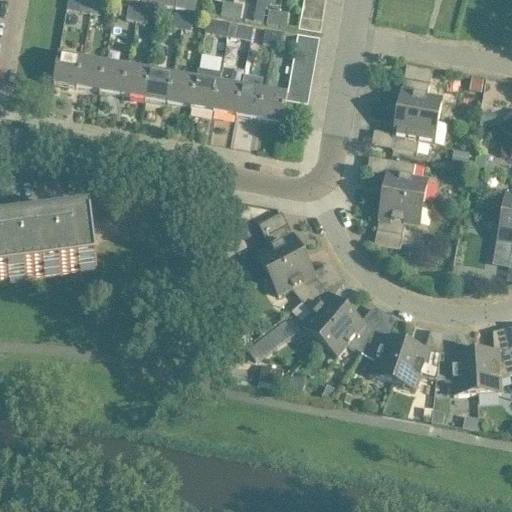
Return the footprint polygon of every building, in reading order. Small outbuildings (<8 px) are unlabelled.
[(91,17),(93,2),(80,0),(69,0),(67,13),(91,17)] [(162,9),(163,0),(140,0),(140,5),(162,9)] [(185,13),(187,0),(177,0),(177,1),(170,0),(163,0),(162,9),(185,13)] [(198,0),(196,0),(187,0),(185,13),(195,15),(198,0)] [(323,15),(325,4),(303,0),(302,11),(323,15)] [(100,19),(103,5),(103,4),(93,2),(91,17),(100,19)] [(257,8),(256,8),(254,21),(254,25),(263,26),(267,4),(258,3),(257,8)] [(231,21),(234,7),(224,5),(221,19),(231,21)] [(243,8),(234,7),(231,21),(241,23),(243,8)] [(136,25),(139,11),(129,9),(126,23),(136,25)] [(146,27),(148,13),(148,12),(139,11),(136,25),(146,27)] [(321,26),(323,16),(323,15),(302,11),(300,22),(321,26)] [(277,29),(279,15),(269,13),(267,27),(277,29)] [(289,16),(279,15),(277,29),(286,31),(289,16)] [(182,33),(184,19),(175,17),(172,30),(172,31),(182,33)] [(191,35),(194,21),(194,20),(184,19),(182,33),(191,35)] [(319,37),(321,26),(300,22),(298,33),(319,37)] [(227,41),(230,27),(220,25),(208,23),(205,38),(218,40),(227,41)] [(237,43),(240,29),(240,28),(230,27),(227,41),(237,43)] [(273,49),(276,35),(266,33),(263,47),(273,49)] [(282,51),(285,37),(276,35),(273,49),(282,51)] [(318,43),(297,39),(295,50),(316,54),(318,43)] [(314,65),(316,54),(295,50),(293,61),(314,65)] [(78,93),(83,61),(60,57),(54,88),(78,93)] [(99,97),(105,65),(83,61),(78,93),(99,97)] [(312,76),(314,65),(293,61),(291,72),(312,76)] [(122,101),(128,69),(105,65),(99,97),(122,101)] [(145,105),(151,73),(128,69),(122,101),(145,105)] [(213,117),(218,85),(220,77),(197,72),(196,81),(190,113),(213,117)] [(310,87),(312,76),(291,72),(289,83),(310,87)] [(167,109),(173,77),(151,73),(145,105),(167,109)] [(190,113),(196,81),(173,77),(167,109),(190,113)] [(308,98),(310,87),(289,83),(287,94),(308,98)] [(427,99),(429,88),(404,83),(397,118),(438,125),(442,101),(427,99)] [(236,121),(241,89),(218,85),(213,117),(236,121)] [(258,125),(264,93),(241,89),(236,121),(258,125)] [(281,129),(285,105),(286,97),(264,93),(258,125),(281,129)] [(306,109),(308,98),(287,94),(286,97),(285,105),(306,109)] [(511,115),(503,122),(506,125),(503,137),(511,138),(511,115)] [(434,149),(438,125),(397,118),(391,153),(417,158),(419,146),(434,149)] [(502,148),(501,154),(502,159),(505,161),(511,161),(511,144),(508,143),(504,144),(502,148)] [(415,170),(389,165),(383,200),(424,207),(428,185),(413,182),(415,170)] [(511,222),(511,198),(506,198),(502,221),(511,222)] [(419,231),(424,207),(383,200),(375,249),(400,253),(405,228),(419,231)] [(258,258),(269,279),(304,261),(281,217),(258,229),(270,251),(258,258)] [(91,221),(90,222),(90,228),(0,239),(0,283),(97,272),(91,221)] [(511,272),(511,222),(502,221),(498,244),(494,266),(495,268),(508,271),(511,272)] [(312,277),(304,261),(269,279),(279,300),(293,293),(303,305),(322,290),(312,277)] [(347,314),(333,302),(330,299),(322,290),(303,305),(313,318),(303,330),(320,345),(347,314)] [(364,329),(361,327),(347,314),(320,345),(339,361),(349,349),(362,356),(374,335),(364,329)] [(393,387),(406,348),(385,341),(374,335),(362,356),(377,364),(371,379),(393,387)] [(437,382),(440,357),(428,355),(406,348),(393,387),(417,394),(422,380),(437,382)] [(500,381),(511,378),(511,365),(509,353),(498,356),(475,358),(477,398),(501,397),(500,381)] [(477,398),(475,358),(453,359),(440,357),(437,382),(454,384),(454,400),(477,398)]
